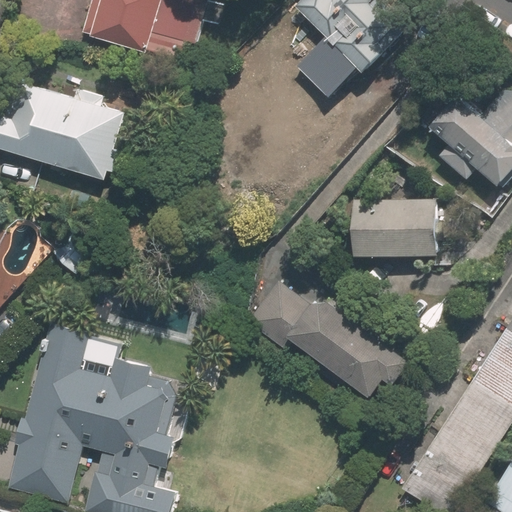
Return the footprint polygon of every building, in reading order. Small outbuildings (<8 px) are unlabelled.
[(96,0),(89,29),(185,56),(201,0),(96,0)] [(0,111),(0,143),(112,176),(131,110),(21,78),(11,113),(0,110),(0,111)] [(285,203),(346,135),(308,102),(312,98),(296,84),(292,87),(288,83),(279,93),(268,82),(200,157),(239,192),(254,191),(262,182),(285,203)] [(507,182),(511,176),(511,85),(490,112),(465,91),(438,123),(456,139),(446,151),(474,175),(485,163),(507,182)] [(364,195),(364,252),(447,251),(447,195),(364,195)] [(402,380),(419,356),(337,296),(320,300),(288,277),(259,317),(297,345),(304,336),(346,365),(381,392),(394,374),(402,380)] [(57,319),(15,478),(75,494),(89,440),(105,445),(89,505),(115,511),(179,511),(186,487),(165,481),(171,460),(178,462),(186,432),(180,431),(191,390),(182,376),(160,370),(162,361),(125,351),(120,370),(86,361),(95,329),(57,319)] [(455,511),(458,511),(511,429),(511,325),(410,483),(455,511)] [(511,469),(493,499),(511,510),(511,469)]
